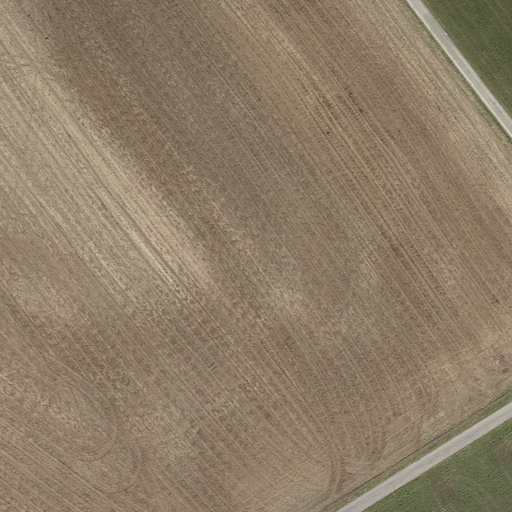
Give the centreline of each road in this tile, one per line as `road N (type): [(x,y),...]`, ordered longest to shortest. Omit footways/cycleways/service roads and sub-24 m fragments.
road 1 (track): [(351,511),(511,410)]
road 2 (track): [(414,0),(511,132)]
